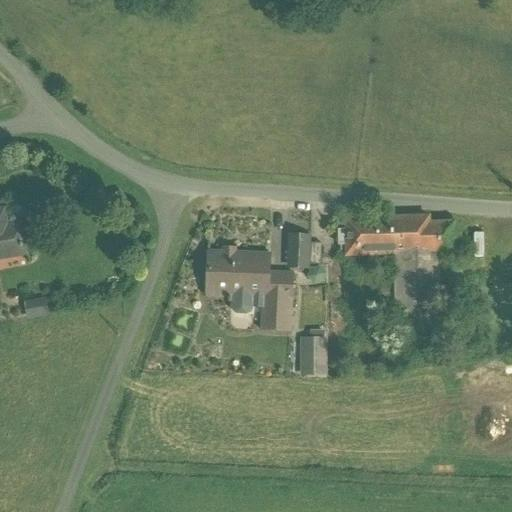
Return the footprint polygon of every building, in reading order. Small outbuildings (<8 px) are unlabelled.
[(22,195),(0,199),(0,250),(32,244),(22,195)] [(454,203),(343,206),(344,247),(396,246),(398,353),(441,352),(439,245),(455,245),(454,203)] [(310,222),(290,221),(290,258),(309,258),(310,222)] [(270,238),(207,238),(208,293),(270,292),(270,238)] [(292,323),(293,280),(272,279),(271,322),(292,323)] [(330,367),(328,328),(300,329),(302,368),(330,367)]
